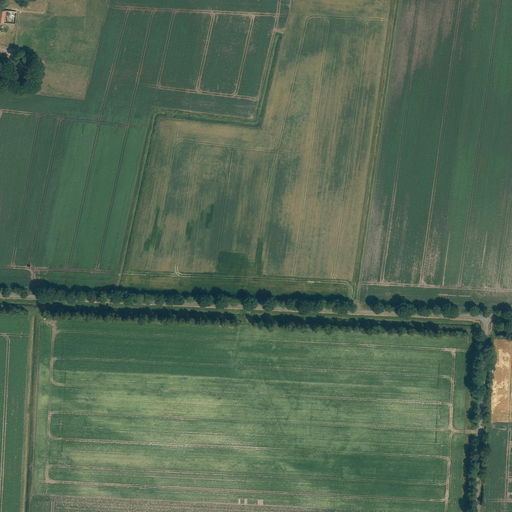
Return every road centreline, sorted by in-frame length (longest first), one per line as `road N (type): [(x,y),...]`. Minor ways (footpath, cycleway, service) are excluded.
road 1 (unclassified): [(0,294),(486,317)]
road 2 (unclassified): [(486,317),(477,511)]
